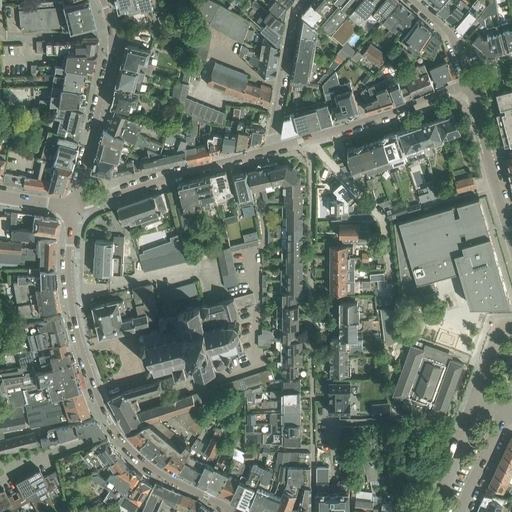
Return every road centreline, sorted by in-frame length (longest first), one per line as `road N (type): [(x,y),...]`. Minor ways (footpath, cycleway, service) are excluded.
road 1 (residential): [(73,208),(72,307),(104,413),(151,470),(227,508)]
road 2 (residential): [(469,83),(269,150)]
road 3 (residential): [(269,150),(73,208)]
road 4 (residential): [(113,33),(73,208)]
road 5 (residential): [(511,239),(469,83)]
road 6 (residential): [(269,150),(290,19),(302,0)]
